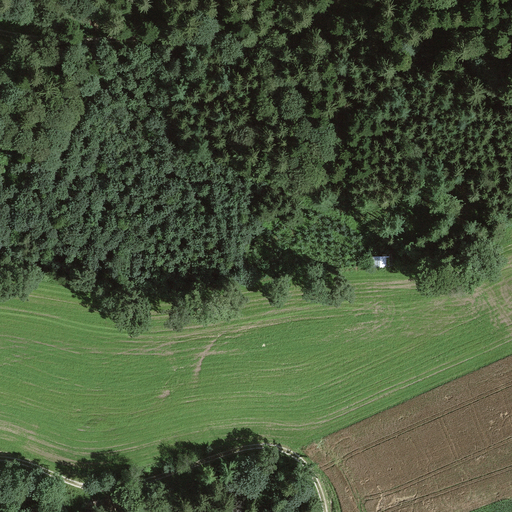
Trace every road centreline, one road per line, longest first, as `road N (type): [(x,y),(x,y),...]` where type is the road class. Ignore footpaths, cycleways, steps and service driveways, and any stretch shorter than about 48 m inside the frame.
road 1 (track): [(495,253),(414,270),(162,291),(0,267)]
road 2 (track): [(89,38),(122,94),(157,126),(439,267)]
road 3 (track): [(325,511),(316,478),(293,454),(269,446),(242,447),(114,488),(89,488),(0,458)]
road 4 (track): [(0,31),(89,38),(274,31),(298,25),(331,0)]
